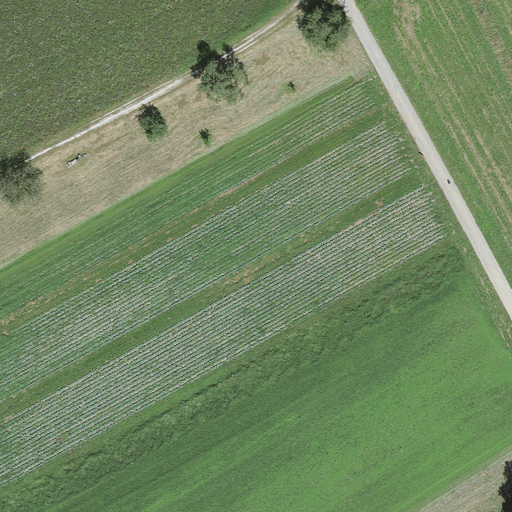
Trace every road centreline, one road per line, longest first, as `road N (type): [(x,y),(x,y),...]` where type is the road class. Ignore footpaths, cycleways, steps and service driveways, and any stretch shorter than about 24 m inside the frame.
road 1 (track): [(511,313),(351,0)]
road 2 (track): [(0,174),(290,0)]
